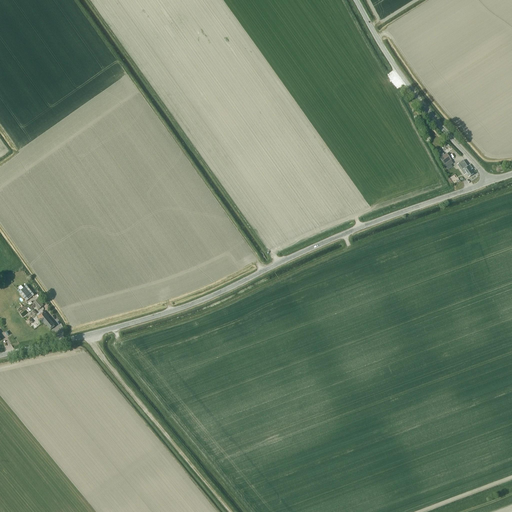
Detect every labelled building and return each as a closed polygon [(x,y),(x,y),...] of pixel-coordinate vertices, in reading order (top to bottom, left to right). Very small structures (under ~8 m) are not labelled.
[(440,158),(445,165),(451,161),(446,154),(440,158)] [(465,176),(466,174),(469,178),(474,174),(471,170),(473,169),(470,165),(467,167),(463,161),(457,165),(465,176)] [(21,286),(19,288),(21,290),(19,292),(27,302),(34,295),(27,286),(23,289),(21,286)] [(33,303),(39,310),(43,306),(42,304),(40,302),(38,299),(33,303)] [(49,317),(44,311),(43,312),(38,317),(37,317),(40,320),(38,321),(41,325),(43,323),(46,326),(47,325),(51,330),(54,327),(53,326),(54,325),(49,318),(49,317)]
